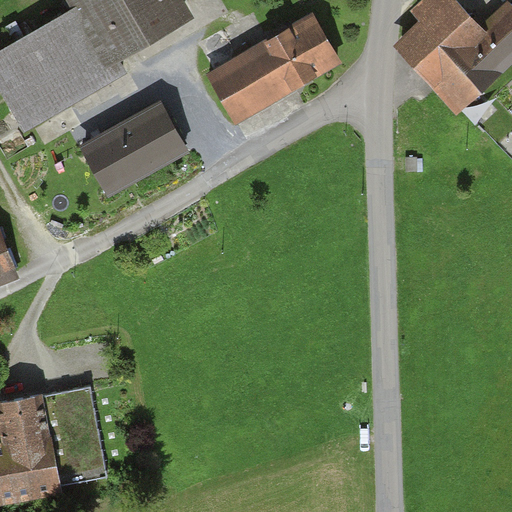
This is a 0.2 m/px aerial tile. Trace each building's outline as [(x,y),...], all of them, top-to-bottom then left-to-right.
[(76,0),(80,6),(0,52),(0,74),(33,131),(130,75),(120,58),(195,15),(185,0),(76,0)] [(511,4),(487,29),(459,0),(430,0),(415,15),(423,24),(403,43),(466,110),(511,66),(511,4)] [(317,10),(213,69),(243,121),(347,62),(317,10)] [(109,174),(83,189),(100,220),(126,206),(131,216),(198,178),(146,86),(80,123),(109,174)] [(1,215),(0,215),(0,278),(23,270),(1,215)] [(0,420),(4,439),(0,439),(0,500),(67,487),(64,475),(103,467),(87,385),(0,401),(0,420)]
